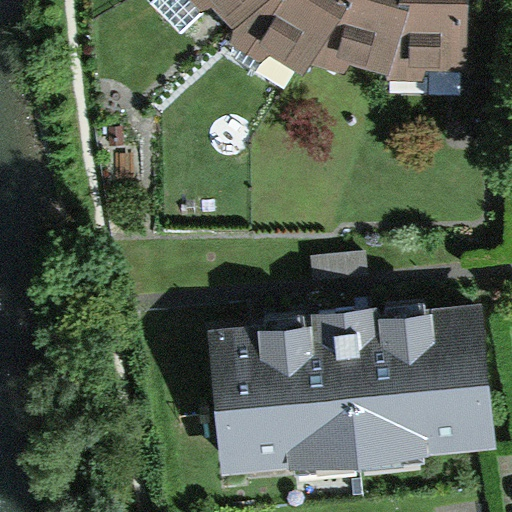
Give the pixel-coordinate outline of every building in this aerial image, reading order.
[(179,33),(201,11),(190,0),(152,0),(151,2),(179,33)] [(233,30),(262,0),(190,0),(201,11),(212,7),(233,30)] [(262,0),(233,30),(228,45),(260,64),(269,56),(303,76),(311,63),(342,0),(262,0)] [(388,75),(404,0),(342,0),(311,63),(344,75),(350,63),(388,75)] [(467,0),(404,0),(388,75),(388,81),(423,82),(426,72),(465,72),(467,0)] [(310,320),(207,330),(221,475),(496,449),(482,304),(376,314),(376,308),(343,311),(310,314),(310,320)]
